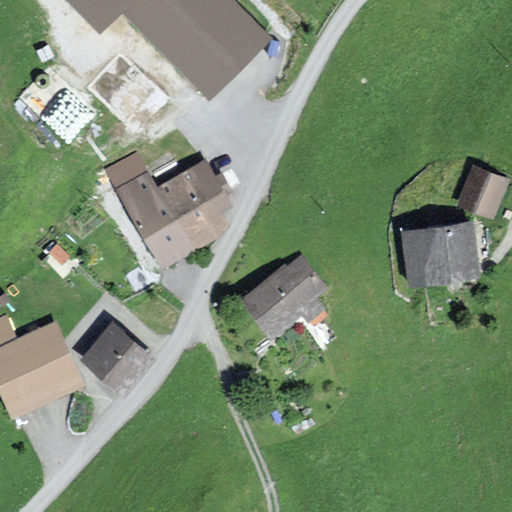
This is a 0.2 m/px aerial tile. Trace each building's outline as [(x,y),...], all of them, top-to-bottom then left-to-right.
[(266,40),(225,0),(64,0),(97,32),(115,14),(203,101),(266,40)] [(98,112),(43,69),(19,100),(73,143),(98,112)] [(228,223),(193,151),(116,188),(150,260),(228,223)] [(470,160),(455,197),(498,213),(511,177),(470,160)] [(471,223),(401,228),(405,287),(475,282),(471,223)] [(302,257),(246,292),(272,334),(328,298),(302,257)] [(79,388),(53,315),(0,334),(0,391),(8,414),(79,388)] [(147,359),(103,321),(79,348),(123,386),(147,359)]
